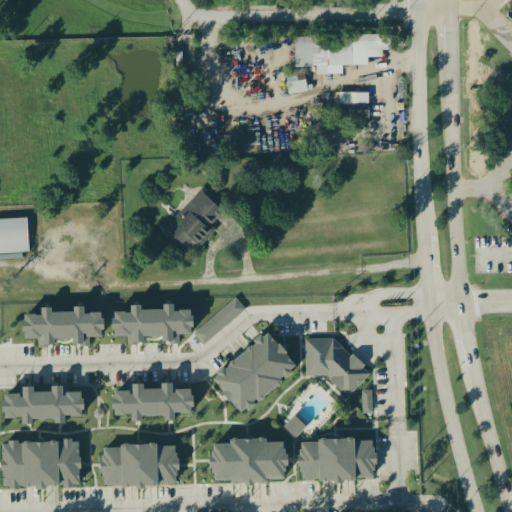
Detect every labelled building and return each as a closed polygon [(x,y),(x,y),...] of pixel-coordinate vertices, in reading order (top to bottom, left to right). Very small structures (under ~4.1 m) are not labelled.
[(296,39),(297,69),(319,68),(319,76),(345,76),(345,67),(370,67),(370,59),(385,59),(385,52),(394,51),(394,37),(296,39)] [(289,77),(290,95),(309,94),(308,76),(289,77)] [(371,94),(341,94),(341,105),(371,105),(371,94)] [(170,228),(197,252),(217,228),(215,226),(227,213),(203,192),(170,228)] [(0,255),(32,254),(30,220),(0,220),(0,255)] [(201,329),(201,319),(195,312),(181,313),(181,306),(170,306),(170,311),(150,312),(146,307),(137,307),(137,313),(119,314),(121,338),(129,338),(130,347),(139,347),(141,345),(150,344),(150,339),(169,338),(169,345),(176,345),(186,337),(196,336),(204,346),(248,312),(238,300),(201,329)] [(40,351),(53,347),(61,347),(62,341),(78,341),(80,348),(92,348),(92,339),(110,339),(110,325),(107,314),(97,314),(91,316),(91,308),(80,308),(80,314),(59,314),(58,309),(47,309),(47,317),(30,317),(30,333),(33,341),(40,341),(40,351)] [(298,338),(280,340),(276,336),(266,337),(261,342),(261,348),(254,348),(233,371),(219,372),(220,382),(228,389),(228,395),(247,412),(257,411),(265,403),(270,402),(292,379),(302,378),(298,338)] [(308,342),(308,379),(332,378),(332,385),(341,385),(341,392),(369,392),(368,359),(347,359),(347,341),(308,342)] [(120,417),(138,417),(138,423),(149,423),(148,418),(172,418),(172,422),(182,422),(181,415),(199,415),(199,392),(179,392),(179,385),(167,385),(167,391),(150,391),(150,386),(137,386),(137,393),(120,393),(120,417)] [(29,426),(38,427),(39,421),(62,421),(62,426),(71,426),(72,418),(89,419),(89,395),(69,394),(70,388),(58,388),(58,394),(41,394),(41,389),(29,389),(28,397),(12,396),(12,404),(4,404),(4,413),(11,414),(11,420),(29,421),(29,426)] [(374,392),(364,392),(364,415),(375,415),(374,392)] [(287,429),(298,439),(308,427),(297,417),(287,429)] [(219,483),(238,482),(238,485),(294,484),(293,444),(272,445),(272,440),(236,441),(237,445),(218,446),(219,483)] [(305,483),(380,481),(379,441),(304,443),(305,483)] [(85,488),(84,442),(5,445),(7,490),(85,488)] [(107,488),(182,486),(181,446),(106,448),(107,488)]
